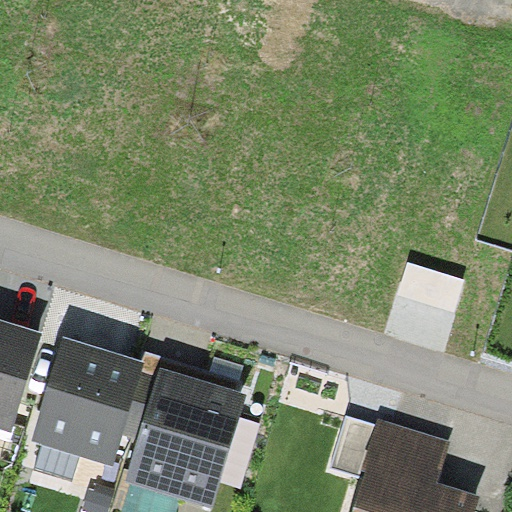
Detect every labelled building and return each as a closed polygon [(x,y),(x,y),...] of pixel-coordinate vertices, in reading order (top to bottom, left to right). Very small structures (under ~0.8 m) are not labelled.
[(476,134),(511,147),(511,69),(500,66),(476,134)] [(409,264),(389,329),(443,346),(464,281),(409,264)] [(0,325),(0,433),(13,438),(43,338),(0,325)] [(117,359),(64,342),(32,446),(114,471),(124,438),(146,367),(140,365),(117,359)] [(144,352),(140,365),(146,367),(124,438),(140,443),(162,373),(166,359),(144,352)] [(243,383),(166,359),(162,373),(188,381),(238,397),(243,383)] [(188,381),(162,373),(140,443),(127,488),(207,511),(212,511),(247,399),(238,397),(188,381)] [(452,443),(379,421),(361,475),(366,478),(355,511),(477,511),(481,501),(439,488),(452,443)]
